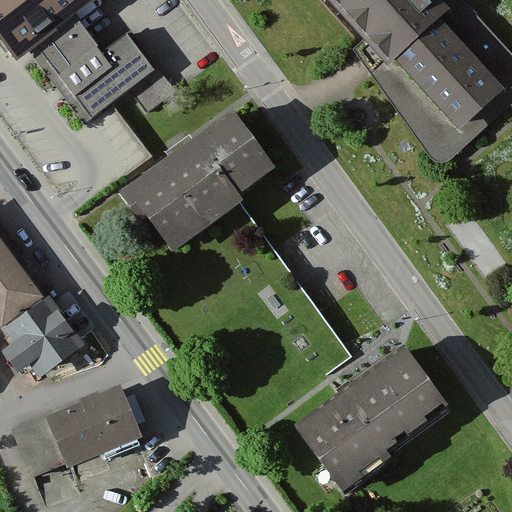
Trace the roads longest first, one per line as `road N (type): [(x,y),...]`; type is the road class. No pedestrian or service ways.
road 1 (residential): [(511,423),(205,0)]
road 2 (tertiary): [(0,158),(151,358)]
road 3 (tertiary): [(151,358),(264,511)]
road 4 (residential): [(151,358),(0,419)]
